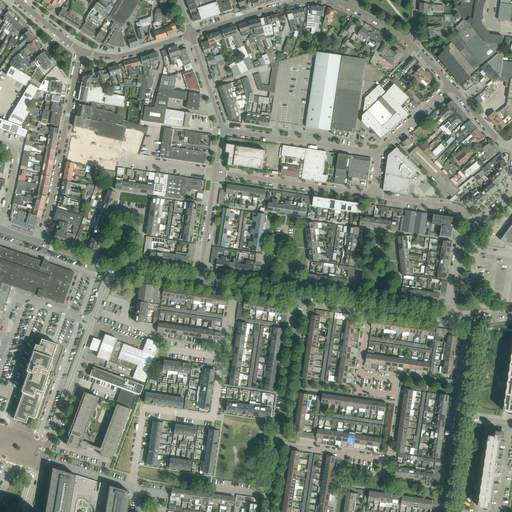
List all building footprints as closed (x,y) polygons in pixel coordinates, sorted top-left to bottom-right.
[(118,0),(98,0),(86,17),(86,19),(88,20),(94,25),(96,22),(100,21),(99,18),(101,17),(100,15),(101,15),(100,15),(107,19),(107,18),(118,0)] [(121,30),(122,27),(123,28),(139,0),(118,0),(107,18),(113,22),(115,23),(111,29),(107,37),(103,44),(112,49),(113,46),(117,47),(119,47),(122,47),(124,47),(121,30)] [(190,11),(198,8),(194,0),(186,0),(188,5),(189,5),(191,10),(190,10),(190,11)] [(194,0),(198,8),(202,20),(219,14),(220,14),(220,13),(215,0),(194,0)] [(215,0),(220,13),(233,9),(231,6),(239,3),(237,0),(232,0),(230,1),(230,0),(224,0),(225,2),(223,3),(222,0),(215,0)] [(253,3),(254,8),(259,7),(257,0),(247,0),(249,4),(253,3)] [(458,35),(482,63),(499,49),(502,45),(503,36),(489,34),(481,23),(484,0),(462,0),(460,6),(458,6),(455,11),(455,12),(459,15),(469,23),(460,33),(458,35)] [(498,19),(510,21),(511,6),(511,4),(500,3),(498,19)] [(442,5),(420,4),(420,12),(427,13),(427,11),(427,9),(432,9),(432,11),(442,12),(442,10),(442,5)] [(316,22),(318,6),(312,6),(308,7),(306,27),(312,28),(310,35),(313,36),(314,34),(316,22)] [(324,7),(318,6),(316,22),(314,34),(317,34),(319,33),(320,30),(318,29),(319,23),(320,16),(323,16),(324,7)] [(198,8),(190,11),(194,22),(202,20),(198,8)] [(332,18),(335,11),(328,8),(323,24),(327,25),(329,17),(332,18)] [(62,9),(58,16),(71,25),(75,17),(76,15),(70,11),(69,13),(62,9)] [(9,11),(8,10),(6,13),(3,17),(4,18),(3,21),(5,22),(6,20),(12,14),(9,11)] [(294,18),(292,11),(287,12),(291,28),(291,29),(294,28),(294,27),(296,27),(294,18)] [(159,22),(163,21),(161,14),(161,12),(159,12),(160,16),(157,16),(157,21),(157,22),(156,22),(161,38),(166,37),(164,29),(162,30),(159,22)] [(177,22),(174,23),(170,25),(170,26),(168,27),(165,20),(163,13),(161,14),(163,21),(167,36),(173,34),(172,30),(176,28),(179,27),(178,25),(177,22)] [(284,13),(277,15),(278,21),(279,21),(279,22),(286,20),(284,13)] [(5,29),(7,25),(8,23),(15,16),(12,14),(6,20),(5,22),(1,29),(4,31),(5,29)] [(277,15),(271,16),(273,22),(276,21),(277,26),(277,27),(274,28),(275,36),(277,36),(278,36),(278,32),(279,32),(278,27),(280,26),(279,22),(279,21),(278,21),(277,15)] [(455,28),(460,33),(469,23),(459,15),(454,21),(458,25),(455,28)] [(13,27),(19,20),(15,16),(8,23),(7,25),(5,29),(9,33),(13,27)] [(271,21),(270,16),(260,19),(262,26),(262,27),(265,36),(266,39),(270,38),(273,37),(272,23),(271,21)] [(71,25),(78,29),(82,21),(75,17),(71,25)] [(140,40),(145,38),(141,24),(150,21),(151,17),(139,20),(140,22),(135,24),(140,40)] [(260,19),(254,20),(259,38),(265,36),(262,27),(262,26),(260,19)] [(18,32),(25,26),(19,20),(13,27),(14,27),(11,30),(11,31),(13,33),(16,30),(18,32)] [(88,20),(85,24),(85,23),(80,30),(91,38),(97,29),(98,27),(94,25),(88,20)] [(254,20),(249,22),(251,30),(254,29),(256,39),(260,46),(262,45),(259,38),(254,20)] [(156,40),(161,38),(156,22),(153,23),(154,24),(153,24),(154,28),(152,29),(156,40)] [(251,30),(249,22),(239,25),(241,33),(242,37),(252,34),(251,31),(251,30)] [(350,34),(356,26),(356,25),(356,24),(354,23),(354,24),(353,23),(352,24),(350,22),(344,30),(350,34)] [(441,25),(424,28),(426,38),(436,36),(434,31),(442,29),(441,25)] [(232,37),(243,59),(249,56),(248,55),(243,44),(238,34),(235,26),(227,29),(229,33),(230,32),(231,35),(231,34),(232,36),(232,37)] [(101,41),(106,34),(107,30),(102,27),(96,37),(101,40),(101,41)] [(366,41),(367,40),(371,34),(367,31),(367,30),(362,27),(357,35),(366,41)] [(222,32),(219,33),(221,36),(222,39),(225,39),(229,48),(231,47),(229,42),(230,42),(229,38),(228,38),(228,37),(232,36),(231,34),(231,35),(230,32),(229,33),(227,29),(222,31),(222,32)] [(25,40),(31,35),(28,31),(21,36),(23,38),(16,44),(15,46),(16,48),(18,46),(25,40)] [(219,33),(219,32),(213,34),(219,50),(222,49),(219,41),(222,39),(221,36),(219,33)] [(375,53),(381,44),(379,43),(382,39),(380,39),(381,38),(379,37),(378,37),(371,33),(371,34),(367,40),(375,45),(371,50),(375,53)] [(213,34),(207,36),(208,41),(210,45),(211,44),(213,52),(219,50),(213,34)] [(334,34),(329,41),(333,44),(338,37),(334,34)] [(26,42),(28,44),(34,40),(31,35),(25,40),(18,46),(16,48),(18,50),(20,49),(26,42)] [(479,65),(482,63),(458,35),(456,37),(458,40),(460,42),(462,44),(463,46),(465,49),(467,51),(469,53),(470,55),(472,57),(474,59),(476,61),(477,63),(479,65)] [(9,43),(10,43),(14,46),(17,40),(13,37),(9,43)] [(284,52),(283,53),(284,53),(283,54),(287,56),(293,39),(288,37),(283,52),(284,52)] [(130,48),(139,46),(136,38),(128,40),(130,48)] [(271,52),(275,60),(276,56),(274,52),(275,52),(272,46),(273,46),(270,38),(266,39),(269,47),(271,52)] [(343,50),(350,40),(346,38),(342,44),(343,44),(340,48),(343,50)] [(14,61),(11,66),(22,73),(26,66),(29,63),(26,59),(28,57),(33,53),(33,54),(38,51),(37,50),(40,48),(38,45),(37,43),(34,40),(28,44),(27,45),(28,46),(13,59),(14,61)] [(211,48),(210,45),(208,41),(201,43),(205,55),(210,53),(208,49),(211,48)] [(243,44),(248,55),(252,53),(250,48),(249,48),(246,43),(243,44)] [(384,44),(379,52),(382,55),(380,58),(389,64),(394,60),(396,58),(397,58),(400,59),(399,60),(402,62),(407,57),(397,50),(394,53),(387,48),(388,47),(384,44)] [(177,46),(165,50),(167,56),(169,55),(170,58),(169,59),(171,64),(172,64),(173,65),(176,64),(175,63),(177,63),(178,67),(183,65),(181,59),(178,51),(177,46)] [(342,53),(357,55),(358,53),(347,46),(342,53)] [(450,51),(450,50),(451,49),(450,48),(448,46),(438,57),(461,84),(470,77),(448,52),(450,51)] [(185,48),(178,51),(181,59),(187,56),(188,56),(185,48)] [(41,65),(40,63),(48,58),(43,52),(36,57),(36,58),(35,58),(41,65)] [(148,55),(150,64),(160,61),(157,52),(148,55)] [(276,62),(275,60),(271,52),(266,54),(270,64),(276,62)] [(277,52),(276,56),(275,60),(276,62),(279,61),(281,61),(283,54),(284,53),(283,53),(277,52)] [(306,126),(308,127),(331,130),(332,130),(333,129),(334,130),(332,134),(336,136),(336,135),(342,137),(342,135),(346,137),(347,132),(349,133),(349,132),(354,134),(366,59),(352,57),(340,55),(317,52),(309,102),(309,107),(306,126)] [(265,65),(270,64),(266,54),(262,56),(263,57),(262,58),(265,65)] [(506,78),(510,79),(511,78),(511,62),(502,61),(503,55),(497,54),(488,62),(500,77),(506,78)] [(150,64),(148,55),(140,58),(142,66),(144,75),(144,79),(148,80),(148,79),(149,76),(149,72),(150,69),(149,69),(150,64)] [(255,68),(265,65),(262,58),(261,58),(260,55),(257,56),(259,61),(254,63),(253,63),(255,68),(255,67),(255,68)] [(187,57),(187,56),(181,59),(183,65),(185,71),(192,69),(188,57),(187,57)] [(243,61),(248,71),(255,68),(254,68),(255,68),(253,63),(249,56),(243,59),(243,61)] [(51,64),(48,58),(40,63),(41,65),(45,70),(42,73),(44,75),(50,70),(47,67),(51,64)] [(411,67),(417,62),(413,58),(401,69),(404,72),(410,66),(411,67)] [(140,65),(138,59),(131,61),(132,67),(131,77),(131,78),(133,78),(133,74),(139,75),(140,65)] [(215,59),(207,62),(208,65),(213,80),(222,77),(221,74),(219,75),(216,66),(217,66),(216,62),(215,59)] [(131,61),(123,62),(123,63),(125,69),(128,68),(129,72),(129,76),(131,77),(132,67),(131,61)] [(237,65),(238,68),(241,74),(248,71),(243,61),(237,64),(237,65)] [(496,81),(500,77),(488,62),(481,68),(493,83),(496,81)] [(231,69),(234,77),(241,74),(238,68),(237,65),(231,69)] [(7,72),(6,75),(12,79),(17,70),(10,66),(7,72)] [(114,66),(112,67),(109,68),(107,69),(113,87),(117,86),(113,75),(116,74),(114,66)] [(411,82),(413,84),(425,71),(420,67),(413,75),(415,78),(411,82)] [(17,70),(12,79),(19,82),(24,74),(17,70)] [(103,75),(101,71),(96,72),(98,78),(99,81),(100,84),(106,83),(105,80),(109,78),(108,73),(103,75)] [(430,82),(433,79),(425,71),(413,84),(414,84),(417,81),(418,81),(419,83),(423,79),(428,85),(430,83),(431,83),(430,82)] [(193,72),(183,75),(188,89),(200,91),(193,72)] [(24,74),(19,82),(25,86),(28,82),(30,78),(24,74)] [(82,78),(82,81),(86,82),(87,82),(91,83),(91,82),(96,82),(99,81),(98,78),(91,78),(92,74),(89,75),(87,75),(84,76),(83,76),(82,78)] [(144,75),(138,75),(138,78),(138,82),(142,83),(139,99),(144,100),(147,86),(147,83),(148,80),(144,79),(144,75)] [(174,87),(176,75),(170,77),(162,75),(160,85),(174,87)] [(511,118),(511,78),(510,79),(506,105),(503,108),(505,110),(508,113),(511,118)] [(33,79),(31,82),(39,87),(41,84),(33,79)] [(469,79),(462,85),(467,91),(474,85),(475,86),(477,84),(476,82),(473,84),(469,79)] [(59,83),(59,81),(55,81),(55,83),(51,82),(45,81),(46,81),(45,85),(41,84),(38,90),(49,92),(50,92),(56,93),(61,94),(62,89),(63,84),(59,83)] [(25,91),(33,96),(38,88),(30,83),(25,91)] [(232,83),(219,87),(220,92),(233,87),(232,83)] [(407,99),(409,97),(405,94),(401,90),(394,84),(386,93),(401,106),(407,99)] [(375,133),(381,140),(403,120),(408,115),(408,114),(402,108),(401,106),(386,93),(378,85),(375,89),(365,98),(363,115),(362,121),(368,128),(369,127),(372,131),(371,132),(371,134),(374,134),(375,133)] [(81,86),(78,100),(87,102),(92,102),(92,103),(96,104),(96,103),(101,103),(103,97),(105,98),(104,104),(118,106),(124,108),(124,96),(103,93),(101,87),(100,87),(90,88),(81,86)] [(220,92),(222,96),(232,93),(231,88),(233,87),(220,92)] [(186,107),(197,109),(198,109),(200,94),(159,88),(157,96),(153,108),(166,109),(168,97),(187,100),(186,107)] [(405,94),(409,97),(412,100),(414,99),(412,96),(415,93),(411,89),(410,88),(405,94)] [(25,91),(21,98),(29,103),(33,96),(25,91)] [(46,94),(45,101),(46,101),(59,103),(60,97),(56,96),(56,93),(50,92),(50,95),(46,94)] [(222,96),(223,101),(234,97),(232,93),(222,96)] [(25,110),(29,103),(21,98),(17,105),(25,110)] [(411,102),(416,108),(419,105),(414,99),(412,100),(411,102)] [(452,100),(446,106),(448,107),(441,114),(443,116),(456,104),(452,100)] [(46,101),(44,110),(53,111),(61,113),(61,112),(62,107),(59,106),(59,103),(46,101)] [(237,106),(235,102),(225,105),(226,110),(237,106)] [(454,114),(460,109),(456,104),(443,116),(445,118),(452,112),(454,114)] [(17,105),(12,113),(24,120),(29,112),(25,110),(17,105)] [(143,121),(189,128),(191,113),(166,109),(153,108),(145,106),(143,121)] [(488,117),(492,122),(499,116),(503,112),(505,110),(503,108),(497,114),(495,111),(488,117)] [(447,128),(450,124),(463,113),(460,109),(454,114),(455,116),(449,122),(448,122),(443,126),(446,129),(447,128)] [(50,124),(59,125),(61,113),(53,111),(50,124)] [(240,116),(238,111),(228,114),(230,119),(240,116)] [(438,115),(435,112),(429,118),(432,120),(438,115)] [(12,113),(7,121),(11,123),(20,125),(21,126),(24,120),(12,113)] [(462,123),(468,118),(463,113),(450,124),(447,128),(450,132),(458,125),(457,123),(460,121),(462,123)] [(499,116),(492,122),(496,126),(502,121),(499,116)] [(3,120),(0,128),(0,129),(8,132),(11,123),(7,121),(3,120)] [(470,120),(464,125),(461,127),(461,130),(459,133),(461,135),(473,124),(470,120)] [(496,126),(500,131),(506,125),(502,121),(496,126)] [(11,123),(8,132),(16,135),(20,125),(11,123)] [(38,124),(36,127),(40,128),(49,132),(57,134),(58,129),(50,127),(50,129),(38,124)] [(137,124),(136,128),(139,129),(138,133),(141,133),(142,132),(146,134),(148,128),(137,124)] [(469,134),(471,134),(477,128),(473,124),(461,135),(457,140),(460,142),(463,139),(467,136),(466,134),(468,133),(469,134)] [(21,126),(20,125),(16,135),(25,138),(27,130),(22,128),(22,126),(21,126)] [(48,135),(48,139),(56,140),(57,134),(49,132),(40,128),(36,127),(40,129),(39,132),(48,135)] [(95,128),(93,142),(139,149),(139,148),(141,135),(141,133),(138,133),(138,134),(95,128)] [(161,146),(170,147),(173,129),(164,128),(161,146)] [(472,134),(465,140),(468,144),(469,143),(481,133),(477,128),(471,133),(472,134)] [(189,144),(199,146),(200,140),(199,140),(200,138),(201,138),(202,133),(185,131),(184,137),(190,137),(189,144)] [(72,132),(70,144),(88,147),(89,135),(72,132)] [(477,140),(478,142),(484,137),(482,134),(481,133),(469,143),(471,145),(477,140)] [(455,140),(454,139),(450,135),(441,144),(444,148),(448,144),(449,146),(455,140)] [(47,144),(55,145),(56,140),(48,139),(44,138),(44,137),(43,137),(40,136),(40,140),(48,141),(47,144)] [(413,143),(408,137),(402,142),(408,148),(413,143)] [(225,153),(226,153),(226,152),(229,153),(227,165),(234,166),(262,170),(265,150),(237,146),(237,145),(227,144),(225,153)] [(496,152),(489,144),(483,149),(486,153),(483,155),(487,159),(490,157),(496,152)] [(294,147),(283,145),(282,155),(305,159),(306,149),(298,148),(294,147)] [(161,146),(159,158),(197,163),(201,164),(201,163),(201,161),(202,159),(204,156),(205,154),(206,152),(199,151),(170,147),(161,146)] [(423,152),(419,149),(417,146),(409,153),(435,180),(443,172),(440,169),(434,163),(431,161),(428,157),(423,152)] [(383,190),(407,194),(410,177),(418,170),(405,157),(396,148),(388,156),(386,170),(383,190)] [(423,152),(428,157),(432,153),(427,148),(423,152)] [(306,149),(305,159),(303,169),(302,177),(302,179),(326,182),(327,176),(323,175),(326,152),(306,149)] [(462,164),(469,158),(464,152),(457,158),(462,164)] [(499,162),(501,165),(505,170),(507,169),(505,167),(508,165),(501,157),(503,155),(501,153),(495,158),(499,162)] [(345,170),(349,171),(351,155),(338,154),(334,183),(343,185),(345,170)] [(371,158),(351,155),(349,171),(348,177),(355,178),(355,177),(358,177),(358,179),(359,178),(367,180),(368,180),(371,158)] [(495,158),(490,162),(492,164),(494,166),(499,162),(495,158)] [(467,177),(468,176),(476,170),(480,167),(479,162),(478,161),(472,165),(465,171),(464,172),(466,173),(464,175),(466,177),(467,177)] [(494,166),(492,164),(490,162),(486,166),(489,170),(490,170),(494,166)] [(35,165),(34,168),(50,171),(51,166),(51,165),(43,164),(43,165),(42,165),(41,164),(36,163),(35,165)] [(507,172),(505,170),(501,165),(497,169),(499,172),(504,178),(506,176),(504,175),(507,172)] [(281,173),(289,175),(289,174),(292,174),(292,176),(298,177),(299,177),(302,177),(303,169),(301,168),(283,166),(281,173)] [(435,180),(452,197),(460,190),(458,188),(443,172),(435,180)] [(499,172),(494,176),(499,182),(502,180),(503,181),(505,179),(504,178),(499,172)] [(155,173),(154,180),(153,187),(152,195),(153,195),(164,196),(167,175),(155,173)] [(185,192),(187,178),(167,175),(164,196),(183,199),(185,192)] [(499,182),(494,176),(494,175),(489,179),(492,181),(497,187),(498,186),(497,184),(499,182)] [(116,181),(115,189),(121,190),(122,182),(123,179),(122,179),(119,178),(118,181),(116,181)] [(191,189),(198,190),(201,191),(202,180),(190,178),(190,179),(187,178),(185,192),(189,192),(191,191),(191,189)] [(18,180),(16,189),(22,190),(25,191),(26,187),(38,190),(38,191),(38,193),(45,195),(47,186),(40,184),(40,185),(38,185),(37,184),(23,181),(18,180)] [(492,181),(487,185),(495,194),(497,192),(496,191),(498,189),(497,187),(492,181)] [(483,189),(484,190),(489,197),(492,194),(493,196),(495,194),(487,185),(485,183),(484,184),(485,186),(483,189)] [(86,188),(85,191),(87,192),(87,195),(90,196),(93,187),(79,184),(78,187),(86,188)] [(66,186),(62,185),(60,193),(69,195),(70,187),(66,186)] [(449,200),(454,201),(458,197),(457,196),(463,192),(459,187),(458,188),(460,190),(452,197),(449,200)] [(108,190),(106,196),(114,199),(116,193),(108,190)] [(484,190),(479,193),(487,202),(488,200),(487,199),(489,197),(484,190)] [(478,192),(473,195),(480,204),(481,204),(483,202),(485,204),(487,202),(479,193),(478,192)] [(44,201),(29,197),(26,197),(21,195),(15,194),(14,199),(28,202),(36,204),(43,206),(44,203),(44,201)] [(311,196),(308,196),(302,195),(301,197),(301,199),(305,200),(304,203),(307,203),(310,203),(311,196)] [(479,205),(480,204),(473,195),(471,197),(470,196),(468,197),(473,204),(475,206),(477,204),(479,205)] [(60,196),(58,204),(67,206),(67,204),(72,205),(72,204),(78,205),(79,200),(60,196)] [(100,202),(112,206),(114,199),(106,196),(104,200),(100,199),(100,202)] [(469,208),(473,204),(468,197),(466,196),(464,197),(465,199),(462,202),(467,207),(468,207),(469,208)] [(151,204),(162,205),(163,203),(164,203),(164,199),(152,197),(151,204)] [(26,207),(30,207),(41,211),(43,206),(36,204),(35,206),(27,204),(28,202),(14,199),(13,203),(19,205),(26,207)] [(268,203),(267,210),(271,211),(271,212),(273,213),(275,200),(273,199),(272,204),(268,203)] [(284,214),(286,215),(288,201),(285,201),(285,206),(281,205),(280,212),(284,213),(284,214)] [(100,202),(98,208),(109,212),(112,206),(100,202)] [(185,206),(184,206),(183,209),(187,209),(195,211),(196,204),(186,202),(185,206)] [(296,216),(298,216),(300,203),(295,202),(294,205),(292,214),(296,215),(296,216)] [(362,206),(359,206),(359,203),(353,202),(352,212),(358,213),(358,212),(361,213),(362,206)] [(30,207),(28,213),(40,216),(41,211),(30,207)] [(37,227),(40,216),(28,213),(17,210),(14,209),(12,208),(12,209),(10,218),(16,220),(26,223),(25,224),(35,227),(35,226),(37,227)] [(98,208),(98,211),(100,212),(99,216),(107,219),(109,212),(98,208)] [(222,212),(221,214),(235,216),(235,213),(230,213),(231,209),(223,208),(223,212),(222,212)] [(68,212),(56,209),(53,220),(58,221),(78,227),(83,214),(80,213),(77,213),(69,210),(68,210),(68,212)] [(398,216),(401,217),(402,210),(394,209),(394,212),(399,212),(398,216)] [(427,213),(406,210),(403,232),(424,235),(427,213)] [(253,212),(252,219),(266,221),(266,218),(265,218),(265,214),(253,212)] [(440,237),(452,239),(453,230),(453,227),(454,227),(455,218),(433,214),(432,224),(442,225),(441,228),(440,237)] [(183,215),(182,221),(193,223),(194,217),(186,216),(183,215)] [(95,218),(94,221),(96,222),(105,225),(107,219),(99,216),(97,219),(95,218)] [(256,222),(256,226),(263,227),(264,223),(265,223),(266,221),(252,219),(252,222),(256,222)] [(393,219),(392,221),(391,230),(397,231),(399,219),(393,219)] [(57,226),(54,234),(56,235),(55,238),(62,240),(64,240),(69,242),(70,240),(73,241),(75,235),(73,234),(67,233),(67,232),(65,231),(66,229),(68,224),(58,221),(57,226)] [(96,222),(94,228),(103,231),(105,225),(96,222)] [(511,224),(500,240),(503,242),(507,244),(510,246),(511,247),(511,224)] [(350,230),(349,233),(358,235),(359,228),(347,226),(347,229),(350,230)] [(93,232),(92,235),(100,238),(103,231),(92,228),(91,231),(93,232)] [(254,235),(254,238),(262,240),(262,236),(263,236),(264,236),(264,233),(250,231),(250,234),(254,235)] [(218,237),(217,239),(231,241),(231,238),(226,238),(227,234),(220,233),(219,237),(218,237)] [(89,234),(87,240),(90,241),(98,244),(100,238),(92,235),(89,234)] [(86,244),(85,247),(96,251),(98,244),(90,241),(88,245),(86,244)] [(262,248),(262,246),(248,244),(248,247),(253,247),(252,251),(260,252),(260,248),(262,248)] [(0,310),(3,311),(3,312),(11,287),(12,286),(37,295),(37,296),(39,297),(41,297),(42,296),(63,304),(74,272),(47,263),(48,262),(46,261),(43,260),(43,261),(33,258),(0,246),(0,310)] [(167,262),(169,254),(169,250),(163,249),(162,253),(161,261),(167,262)] [(238,250),(237,253),(236,259),(234,272),(237,272),(237,271),(241,272),(242,264),(239,264),(239,259),(240,253),(243,254),(244,251),(238,250)] [(343,251),(342,258),(354,259),(355,253),(347,252),(343,251)] [(181,253),(180,264),(186,265),(187,261),(187,258),(188,258),(188,256),(187,256),(187,255),(188,254),(181,253)] [(232,272),(234,272),(236,259),(234,258),(233,263),(229,262),(228,270),(232,270),(232,272)] [(342,258),(341,264),(353,266),(354,259),(342,258)] [(242,264),(241,272),(244,272),(244,274),(247,274),(249,260),(246,260),(243,260),(242,264)] [(254,267),(255,264),(255,263),(251,262),(252,261),(249,260),(247,274),(249,274),(250,273),(254,274),(254,270),(254,267)] [(162,287),(143,284),(140,284),(137,301),(159,305),(162,287)] [(406,288),(402,288),(401,297),(407,298),(408,289),(409,286),(406,286),(406,288)] [(137,301),(136,308),(147,310),(155,311),(158,311),(159,305),(137,301)] [(136,308),(136,315),(146,316),(147,310),(136,308)] [(146,319),(146,316),(136,315),(135,321),(135,322),(146,323),(147,319),(146,319)] [(216,318),(210,318),(210,320),(211,321),(210,327),(213,327),(212,331),(208,330),(207,339),(213,339),(215,326),(216,321),(216,318)] [(215,326),(213,339),(218,340),(219,340),(219,341),(221,332),(221,327),(215,326)] [(115,341),(116,340),(116,338),(113,337),(105,334),(97,357),(135,371),(132,378),(144,382),(159,343),(153,341),(152,340),(151,340),(147,339),(142,351),(115,341)] [(101,340),(93,336),(89,348),(97,351),(101,340)] [(56,344),(45,340),(41,339),(40,340),(39,344),(39,345),(35,344),(34,348),(28,364),(26,369),(25,369),(22,377),(25,378),(21,389),(21,391),(22,392),(13,419),(26,423),(28,416),(34,418),(35,418),(33,418),(34,415),(35,415),(37,411),(36,411),(37,408),(38,409),(39,405),(38,404),(39,402),(40,402),(42,398),(40,398),(41,395),(42,396),(44,392),(43,391),(43,389),(45,389),(46,385),(43,384),(44,381),(45,382),(47,378),(45,377),(47,372),(49,372),(51,365),(48,364),(49,361),(50,361),(52,357),(50,357),(51,354),(53,355),(54,351),(53,350),(54,348),(55,348),(56,344)] [(367,353),(366,363),(366,362),(372,363),(374,351),(368,350),(367,353)] [(511,350),(503,411),(508,412),(508,413),(511,413),(510,416),(511,415),(511,350)] [(234,353),(233,360),(242,361),(245,361),(246,355),(245,355),(243,355),(234,353)] [(201,364),(200,368),(202,368),(202,374),(204,374),(214,376),(214,370),(208,369),(208,365),(201,364)] [(118,404),(131,409),(137,393),(140,394),(143,385),(140,384),(140,385),(93,367),(92,368),(93,368),(92,370),(91,370),(89,376),(95,378),(121,388),(116,403),(118,404)] [(264,371),(263,377),(267,378),(275,379),(276,372),(264,371)] [(346,384),(347,378),(339,377),(338,383),(337,383),(347,385),(347,384),(346,384)] [(78,448),(78,447),(86,449),(88,442),(81,440),(97,396),(89,394),(85,392),(83,392),(67,435),(69,436),(66,445),(78,448)] [(115,453),(131,409),(118,404),(102,448),(99,455),(111,459),(113,453),(115,453)] [(501,432),(501,431),(496,431),(495,432),(491,431),(490,435),(488,435),(478,506),(483,507),(483,508),(486,509),(485,511),(488,511),(499,437),(500,437),(503,437),(503,432),(501,432)] [(430,438),(432,438),(442,440),(443,433),(431,432),(430,438)] [(433,448),(432,451),(440,452),(441,446),(433,444),(430,444),(430,447),(433,448)] [(395,476),(401,476),(403,468),(403,465),(397,464),(395,476)] [(74,511),(75,511),(76,503),(77,501),(78,500),(79,499),(81,498),(83,499),(85,500),(86,501),(88,502),(89,503),(90,504),(92,506),(93,507),(94,509),(95,511),(125,511),(128,500),(129,492),(99,482),(99,484),(96,484),(97,482),(69,473),(65,472),(60,470),(56,469),(55,469),(55,468),(52,467),(52,468),(51,471),(52,471),(51,471),(51,472),(51,476),(51,477),(50,481),(50,482),(49,486),(49,487),(48,491),(47,496),(47,501),(46,506),(45,511),(44,511),(74,511)] [(428,470),(426,480),(433,481),(433,477),(434,474),(434,471),(435,470),(431,469),(431,470),(428,470)] [(176,500),(178,489),(171,488),(170,499),(176,500)] [(190,491),(189,499),(189,503),(191,503),(192,499),(195,500),(197,492),(190,491)] [(203,493),(202,501),(201,504),(204,505),(205,501),(208,502),(209,494),(203,493)] [(398,507),(399,495),(393,494),(392,504),(391,506),(398,507)] [(234,497),(228,496),(226,507),(226,508),(229,509),(230,505),(233,505),(234,497)] [(245,502),(244,509),(256,510),(257,504),(257,500),(256,499),(254,498),(253,504),(250,503),(249,503),(247,503),(245,502)]
